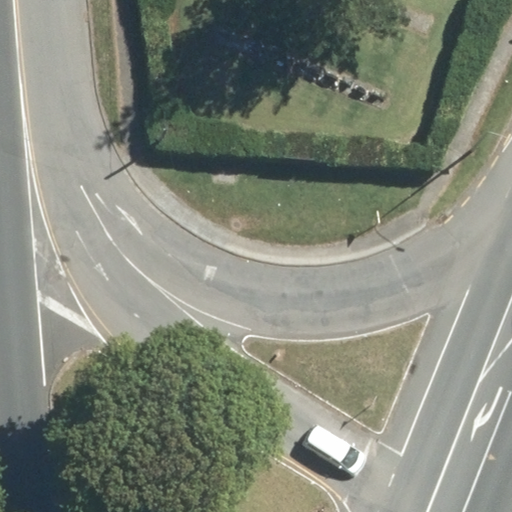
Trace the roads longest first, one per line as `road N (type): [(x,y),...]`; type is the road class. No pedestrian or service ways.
road 1 (tertiary): [(20,490),(20,24)]
road 2 (tertiary): [(155,294),(250,308),(336,301),(410,273),(511,207)]
road 3 (tertiary): [(155,294),(239,379),(442,511)]
road 4 (tertiary): [(20,24),(67,162),(108,236),(155,294)]
road 5 (secondary): [(511,343),(443,511)]
